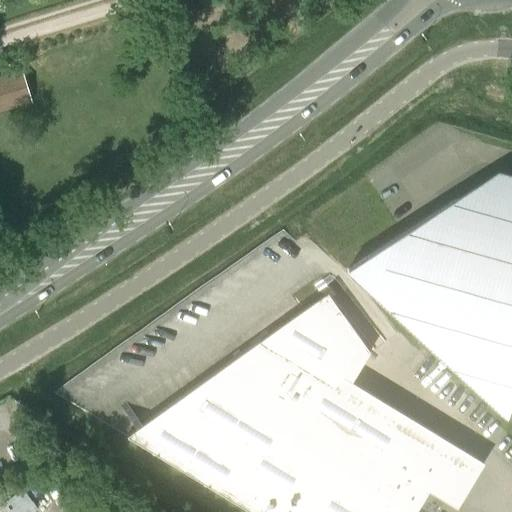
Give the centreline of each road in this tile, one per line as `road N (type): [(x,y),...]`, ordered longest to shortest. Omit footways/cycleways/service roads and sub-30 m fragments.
road 1 (unclassified): [(0,369),(184,255),(455,57),(511,51)]
road 2 (primary): [(0,292),(357,54)]
road 3 (track): [(131,0),(0,42)]
